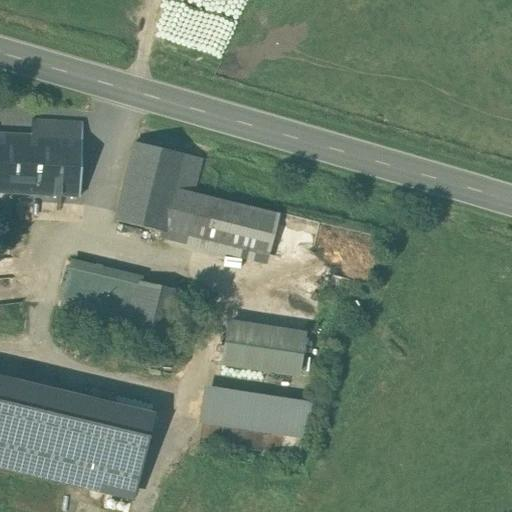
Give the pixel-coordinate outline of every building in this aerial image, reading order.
[(30,136),(0,133),(0,191),(78,196),(82,120),(31,117),(30,136)] [(185,155),(134,142),(116,220),(166,232),(177,188),(185,155)] [(282,215),(177,188),(166,232),(164,239),(269,265),(282,215)] [(9,259),(0,260),(0,304),(12,304),(9,259)] [(165,285),(75,263),(63,313),(152,335),(165,285)] [(309,333),(231,322),(225,364),(303,375),(309,333)] [(312,405),(208,389),(204,420),(307,436),(312,405)] [(149,427),(0,390),(0,465),(131,497),(149,427)]
